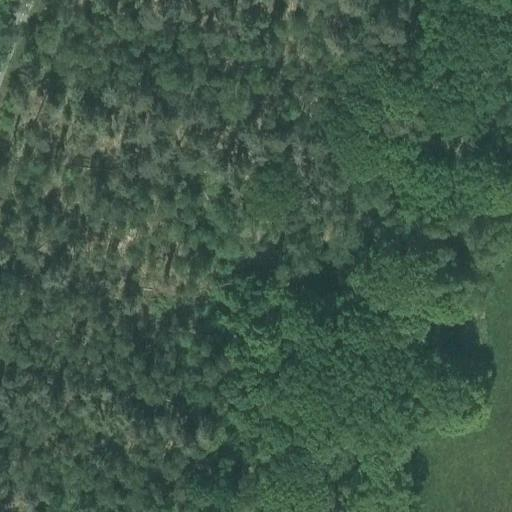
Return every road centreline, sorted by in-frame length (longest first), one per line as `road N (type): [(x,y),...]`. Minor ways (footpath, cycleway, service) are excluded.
road 1 (track): [(274,511),(302,325),(288,276),(259,255),(260,206),(314,0)]
road 2 (track): [(134,0),(198,194),(223,232),(259,255)]
